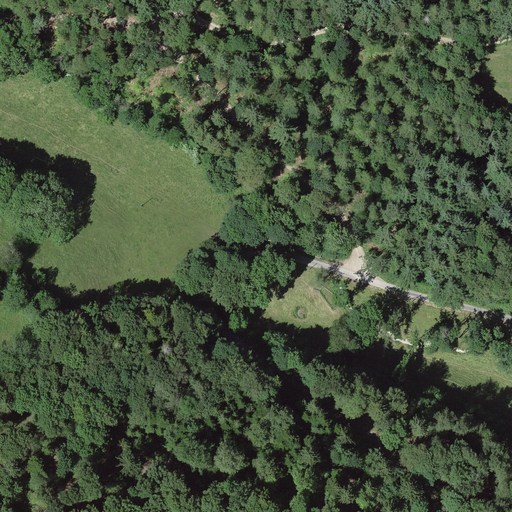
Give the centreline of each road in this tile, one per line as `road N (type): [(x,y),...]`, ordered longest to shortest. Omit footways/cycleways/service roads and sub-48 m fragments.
road 1 (track): [(511,39),(463,44),(338,26),(253,41),(179,13),(157,19),(153,34),(163,47),(339,214),(365,279)]
road 2 (track): [(439,511),(391,451),(221,327),(209,299),(213,282),(230,260),(277,256),(511,320)]
